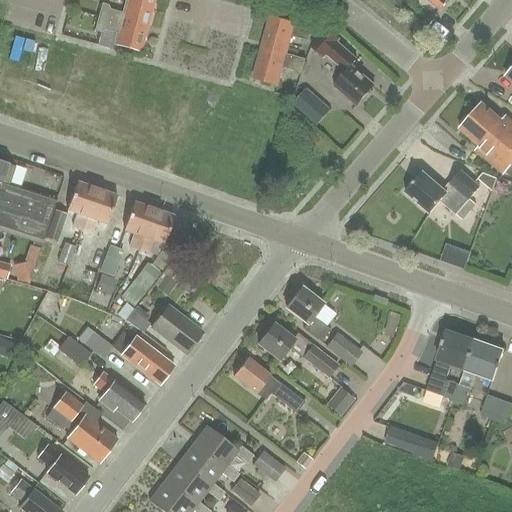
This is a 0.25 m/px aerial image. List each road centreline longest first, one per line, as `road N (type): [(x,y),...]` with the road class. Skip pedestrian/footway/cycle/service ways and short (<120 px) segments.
road 1 (residential): [(85,511),(300,238)]
road 2 (tertiary): [(300,238),(0,133)]
road 3 (residential): [(284,511),(399,364),(435,287)]
road 4 (residential): [(300,238),(434,83)]
road 5 (tertiary): [(435,287),(300,238)]
road 6 (residential): [(434,83),(328,0)]
